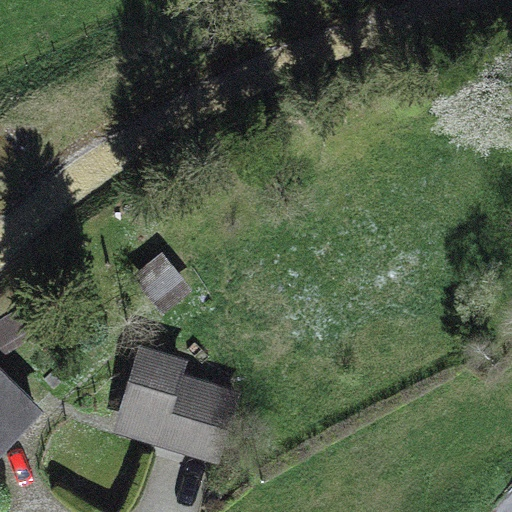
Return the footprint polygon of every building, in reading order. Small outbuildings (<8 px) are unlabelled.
[(160,265),(141,279),(163,308),(182,293),(160,265)] [(21,312),(0,324),(0,355),(34,335),(21,312)] [(128,409),(164,420),(159,439),(216,457),(233,400),(176,382),(180,367),(144,356),(128,409)] [(0,443),(33,410),(0,376),(0,443)] [(123,429),(159,439),(164,420),(128,409),(123,429)]
